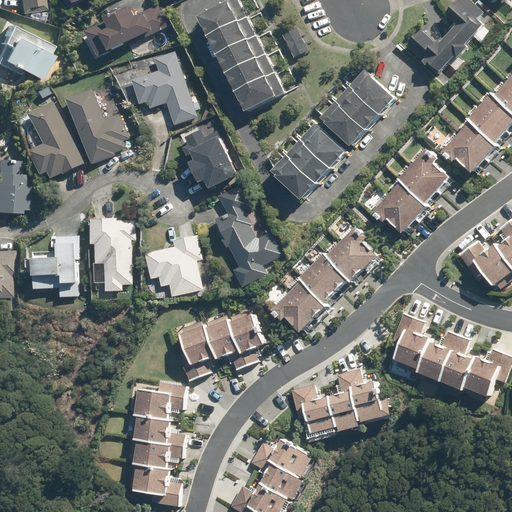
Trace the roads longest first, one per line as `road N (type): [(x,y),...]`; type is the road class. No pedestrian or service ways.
road 1 (residential): [(409,273),(358,322),(255,394),(225,430),(193,511)]
road 2 (residential): [(173,202),(152,183),(115,177),(41,223),(0,228)]
road 3 (residential): [(511,183),(434,242),(409,273)]
